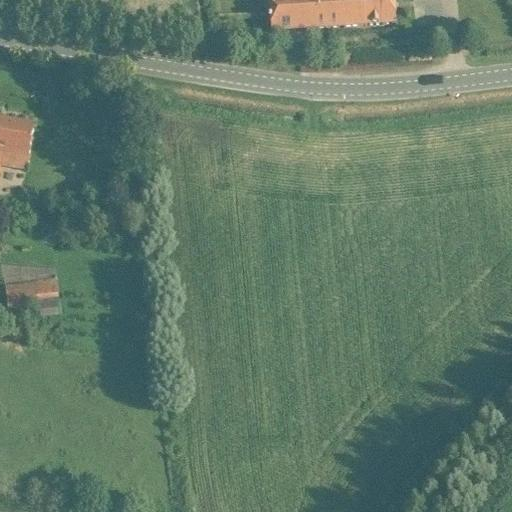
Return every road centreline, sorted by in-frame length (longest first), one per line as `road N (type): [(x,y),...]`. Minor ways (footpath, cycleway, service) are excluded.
road 1 (tertiary): [(511,79),(333,92),(256,88),(0,45)]
road 2 (unclassified): [(416,511),(511,407)]
